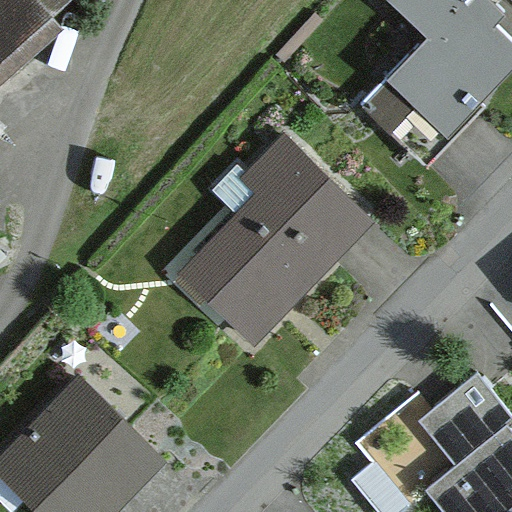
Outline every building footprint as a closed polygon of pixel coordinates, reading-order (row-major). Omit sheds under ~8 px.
[(0,0),(0,81),(57,31),(43,15),(61,0),(0,0)] [(427,38),(364,108),(390,131),(413,106),(450,138),(511,68),(511,40),(495,26),(505,14),(488,0),(386,0),(386,1),(427,38)] [(258,191),(177,274),(249,344),(370,221),(282,136),(243,176),(258,191)] [(82,378),(0,462),(0,477),(36,511),(115,511),(166,459),(82,378)] [(421,492),(436,511),(511,511),(511,430),(473,379),(416,422),(452,468),(421,492)]
